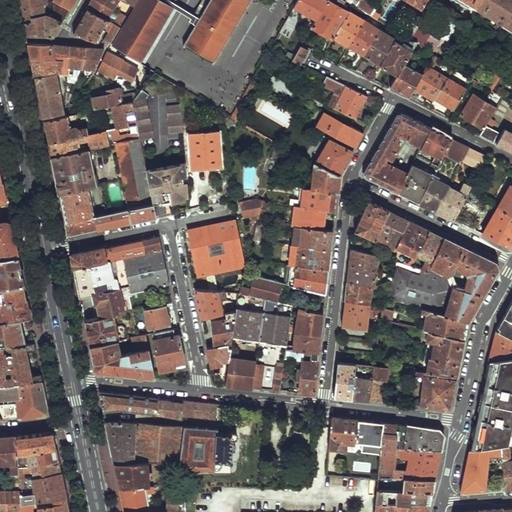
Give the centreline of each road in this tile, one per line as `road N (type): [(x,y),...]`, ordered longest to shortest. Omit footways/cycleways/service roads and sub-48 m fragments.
road 1 (residential): [(323,404),(349,181)]
road 2 (residential): [(511,261),(349,181)]
road 3 (residential): [(200,390),(168,224)]
road 4 (primary): [(2,43),(36,207)]
road 5 (residential): [(511,266),(480,325),(459,421)]
road 6 (residential): [(323,404),(459,421)]
road 7 (residential): [(393,97),(511,159)]
road 8 (primary): [(44,249),(71,379)]
road 9 (residential): [(71,379),(200,390)]
road 10 (residential): [(168,224),(44,249)]
road 11 (residential): [(200,390),(323,404)]
